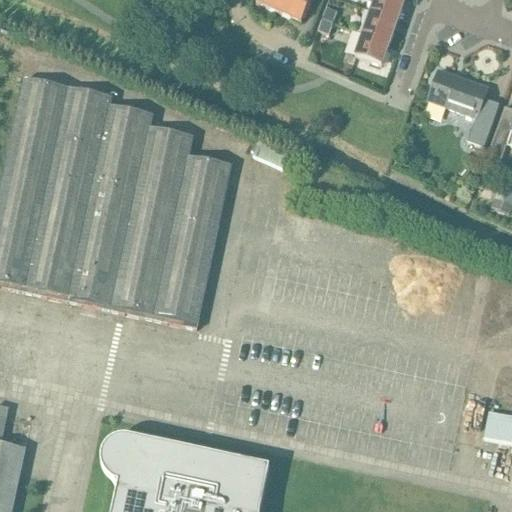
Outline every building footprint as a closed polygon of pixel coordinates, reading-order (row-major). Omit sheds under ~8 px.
[(258,0),(255,7),(278,17),(286,0),(258,0)] [(286,0),(278,17),(300,28),(312,0),(286,0)] [(395,0),(375,0),(370,16),(396,26),(404,3),(395,0)] [(325,12),(321,25),(332,29),(336,16),(325,12)] [(370,16),(362,37),(389,48),(396,26),(370,16)] [(321,25),(317,36),(328,40),(332,29),(321,25)] [(381,70),(389,48),(362,37),(354,61),(381,70)] [(467,147),(483,153),(499,110),(484,104),(487,94),(438,76),(427,108),(475,125),(467,147)] [(23,84),(0,189),(0,287),(197,330),(231,171),(189,162),(193,142),(150,133),(153,120),(110,111),(112,103),(91,98),(26,84),(23,84)] [(511,114),(504,112),(481,175),(495,181),(506,149),(511,151),(511,114)] [(259,146),(253,160),(282,173),(288,159),(259,146)] [(501,199),(496,213),(502,216),(504,217),(510,202),(501,199)] [(0,409),(0,444),(2,445),(9,412),(0,409)] [(114,511),(261,511),(268,475),(129,445),(114,511)] [(0,511),(12,511),(25,454),(0,448),(0,511)]
